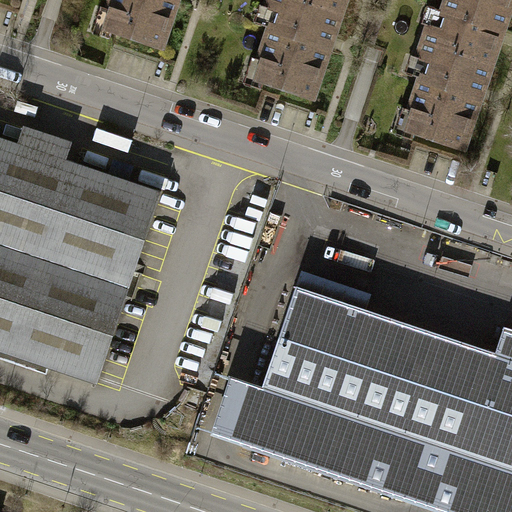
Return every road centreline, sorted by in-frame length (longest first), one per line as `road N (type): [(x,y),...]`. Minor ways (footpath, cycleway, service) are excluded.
road 1 (residential): [(0,60),(511,231)]
road 2 (primary): [(0,440),(211,511)]
